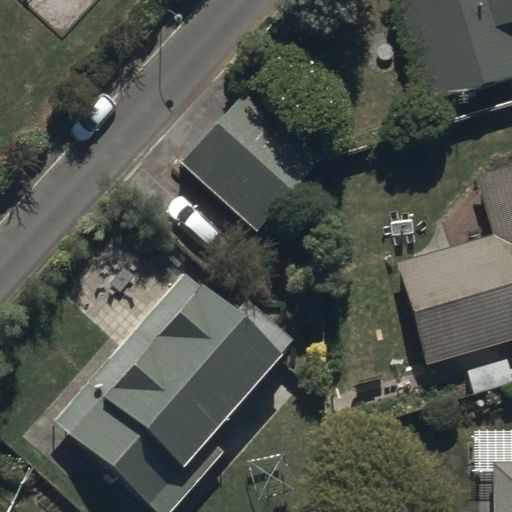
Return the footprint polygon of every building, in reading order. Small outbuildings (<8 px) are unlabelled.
[(511,0),(393,0),(424,109),(511,83),(511,0)] [(249,90),(180,162),(257,237),(327,165),(249,90)] [(511,166),(476,177),(495,240),(395,269),(425,370),(511,344),(511,166)] [(183,279),(50,427),(147,511),(174,511),(223,459),(231,466),(302,385),(279,365),(294,349),(241,302),(227,318),(183,279)] [(124,511),(77,465),(55,487),(80,511),(124,511)] [(511,511),(511,467),(489,468),(490,511),(511,511)]
